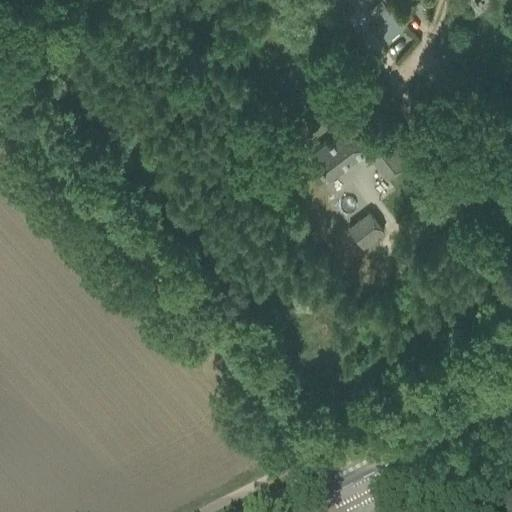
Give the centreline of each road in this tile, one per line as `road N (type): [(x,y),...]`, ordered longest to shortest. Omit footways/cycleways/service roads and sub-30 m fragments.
road 1 (track): [(318,453),(0,98)]
road 2 (secondary): [(339,477),(511,389)]
